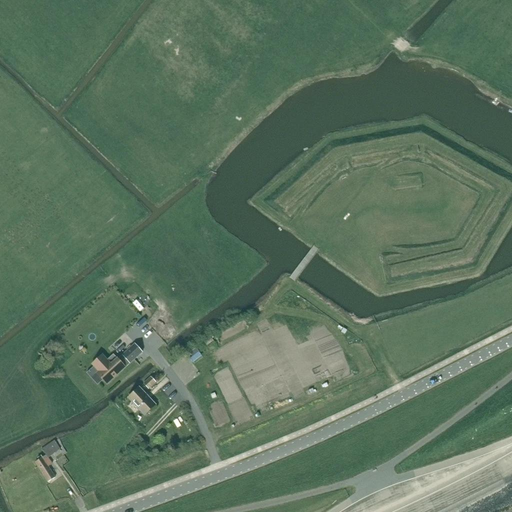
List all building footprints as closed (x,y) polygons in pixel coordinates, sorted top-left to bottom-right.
[(87,372),(87,373),(91,378),(97,385),(103,380),(107,384),(125,367),(142,352),(135,343),(118,359),(113,354),(107,360),(102,354),(92,364),(94,366),(98,371),(91,377),(87,373),(88,373),(87,372)] [(196,348),(190,353),(193,357),(199,352),(196,348)] [(151,378),(144,384),(148,388),(155,382),(151,378)] [(140,389),(129,399),(144,415),(155,405),(140,389)] [(140,438),(131,448),(137,452),(145,443),(140,438)] [(47,455),(48,458),(61,450),(55,441),(42,449),(46,456),(47,455)] [(51,462),(48,458),(47,455),(46,456),(43,458),(41,456),(38,458),(39,460),(36,462),(49,482),(56,478),(47,464),(51,462)]
